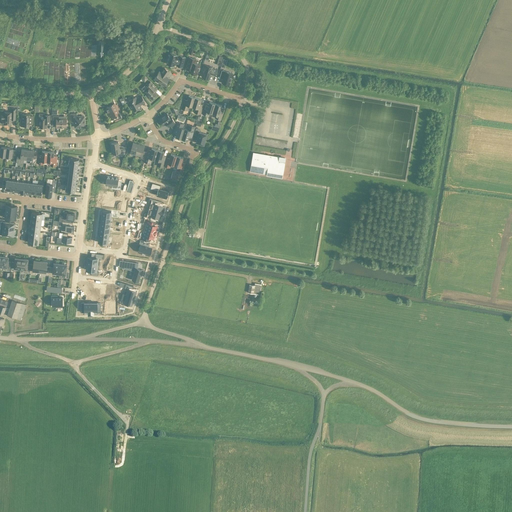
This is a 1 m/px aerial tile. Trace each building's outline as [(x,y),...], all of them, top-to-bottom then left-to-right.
[(182,68),(183,64),(185,57),(180,55),(179,57),(177,56),(177,55),(176,54),(176,53),(172,52),(172,53),(170,53),(167,64),(174,66),(174,65),(177,65),(177,66),(182,68)] [(189,57),(187,65),(186,68),(190,69),(189,72),(197,75),(198,71),(199,71),(200,68),(199,68),(200,65),(195,63),(196,60),(189,57)] [(202,77),(209,79),(211,74),(216,76),(218,70),(212,69),(213,68),(205,65),(202,77)] [(164,68),(161,73),(159,72),(154,79),(164,86),(165,85),(165,86),(167,83),(166,82),(169,79),(166,77),(167,75),(168,76),(170,72),(164,68)] [(229,85),(233,74),(222,71),(220,77),(223,78),(222,83),(229,85)] [(146,87),(148,89),(145,92),(152,100),(157,94),(154,91),(157,89),(150,82),(146,87)] [(187,103),(184,102),(181,109),(188,111),(189,106),(192,107),(195,98),(189,96),(187,103)] [(128,102),(133,112),(141,108),(140,105),(141,104),(142,105),(145,103),(142,97),(137,99),(136,98),(128,102)] [(195,98),(192,107),(196,108),(194,113),(200,115),(203,108),(199,107),(201,100),(195,98)] [(108,113),(119,108),(117,105),(116,105),(113,99),(106,102),(108,106),(107,106),(108,108),(106,109),(108,113)] [(208,109),(204,108),(203,115),(208,116),(209,113),(213,114),(216,104),(210,102),(208,109)] [(222,106),(216,104),(213,114),(216,115),(215,118),(221,120),(223,114),(220,113),(222,106)] [(119,108),(108,113),(110,117),(112,116),(113,118),(115,122),(122,118),(119,112),(120,112),(119,108)] [(12,113),(4,112),(4,114),(2,114),(2,120),(4,120),(4,124),(11,125),(12,120),(15,120),(16,109),(12,109),(12,113)] [(39,114),(39,119),(40,119),(40,128),(46,128),(47,124),(50,124),(50,122),(50,116),(45,115),(45,114),(39,114)] [(70,114),(71,122),(75,122),(75,128),(85,127),(84,117),(77,117),(77,114),(70,114)] [(168,127),(169,127),(175,123),(171,117),(170,118),(167,114),(159,119),(163,126),(166,124),(168,127)] [(30,116),(30,115),(22,115),(22,119),(21,119),(20,126),(29,127),(29,124),(33,125),(33,116),(30,116)] [(60,128),(66,128),(67,119),(59,119),(59,117),(53,116),(53,126),(56,126),(56,128),(60,128)] [(177,122),(175,129),(178,130),(176,137),(182,139),(185,129),(182,128),(183,124),(177,122)] [(188,130),(185,129),(182,139),(188,140),(190,134),(193,134),(195,127),(189,125),(188,130)] [(207,135),(200,132),(200,130),(196,129),(194,135),(198,136),(196,143),(204,145),(207,135)] [(118,142),(111,144),(113,154),(118,153),(119,157),(124,156),(126,148),(123,147),(119,148),(118,142)] [(128,148),(126,155),(129,156),(130,153),(136,154),(139,145),(133,143),(132,148),(131,149),(128,148)] [(139,145),(136,154),(142,156),(141,159),(145,160),(147,152),(146,153),(143,152),(144,146),(139,145)] [(7,148),(6,157),(16,158),(17,152),(13,151),(13,150),(13,149),(7,148)] [(147,152),(145,160),(144,162),(150,164),(152,159),(155,160),(158,151),(152,149),(151,153),(147,152)] [(27,159),(28,150),(22,150),(21,154),(17,154),(16,163),(23,164),(24,159),(27,159)] [(34,151),(28,150),(27,159),(30,160),(30,165),(36,165),(37,156),(34,156),(34,151)] [(38,157),(38,164),(43,165),(44,161),(47,162),(48,152),(42,151),(42,155),(38,155),(38,157)] [(158,151),(155,160),(159,161),(157,166),(163,168),(164,166),(166,160),(166,159),(162,158),(164,152),(158,151)] [(47,162),(47,164),(51,165),(51,166),(56,167),(57,159),(57,157),(54,156),(54,152),(48,152),(47,162)] [(268,173),(269,168),(283,170),(285,158),(253,153),(250,172),(261,174),(261,172),(268,173)] [(169,161),(166,160),(164,166),(170,168),(171,164),(174,166),(177,156),(171,154),(169,161)] [(177,156),(174,166),(178,167),(177,170),(183,172),(185,166),(181,165),(183,158),(177,156)] [(107,176),(106,185),(112,186),(112,189),(116,189),(117,187),(118,180),(119,178),(107,176)] [(47,184),(45,196),(51,196),(52,189),(56,190),(57,183),(53,182),(52,184),(47,184)] [(152,183),(151,189),(157,191),(156,195),(167,198),(169,192),(160,189),(161,186),(152,183)] [(105,193),(103,205),(113,207),(115,195),(105,193)] [(150,199),(149,202),(153,203),(151,209),(163,212),(164,209),(163,209),(164,206),(161,205),(162,202),(150,199)] [(6,205),(6,211),(16,213),(16,211),(17,211),(18,208),(17,208),(17,207),(14,206),(14,205),(9,205),(9,206),(6,205)] [(146,213),(144,217),(156,221),(157,217),(161,218),(161,215),(162,216),(163,212),(151,209),(149,215),(146,213)] [(16,213),(6,211),(5,218),(8,218),(8,219),(13,220),(13,219),(15,219),(16,218),(17,215),(16,215),(16,213)] [(59,221),(72,223),(72,220),(75,220),(75,214),(71,214),(72,213),(68,212),(68,213),(64,213),(64,217),(60,216),(59,221)] [(147,219),(146,223),(147,223),(145,229),(157,233),(158,230),(157,230),(158,226),(155,225),(156,222),(147,219)] [(1,221),(0,228),(14,230),(15,223),(1,221)] [(71,226),(72,223),(59,221),(58,226),(62,226),(61,230),(65,231),(65,232),(69,232),(73,232),(73,231),(74,231),(74,227),(74,226),(71,226)] [(14,230),(0,228),(0,229),(0,235),(9,237),(9,236),(13,236),(13,235),(14,235),(15,231),(14,231),(14,230)] [(141,233),(139,238),(150,241),(151,238),(154,239),(155,235),(156,235),(157,233),(145,229),(144,233),(141,233)] [(56,243),(67,244),(67,243),(72,243),(72,237),(68,237),(68,234),(63,233),(62,238),(57,238),(56,243)] [(140,245),(138,252),(142,253),(142,254),(145,255),(145,254),(150,256),(152,248),(148,247),(146,246),(147,242),(140,240),(139,244),(140,245)] [(88,257),(87,264),(99,265),(100,259),(104,259),(104,255),(96,254),(96,258),(91,257),(88,257)] [(2,256),(0,268),(6,269),(6,271),(10,271),(11,263),(8,263),(8,257),(7,257),(7,256),(4,256),(3,257),(2,256)] [(17,269),(20,269),(22,259),(15,258),(14,264),(12,263),(11,271),(17,271),(17,269)] [(29,273),(30,267),(30,266),(27,265),(28,260),(22,259),(20,269),(23,269),(23,273),(29,274),(29,273)] [(30,266),(30,267),(29,273),(33,274),(33,273),(39,273),(41,261),(40,261),(40,260),(35,260),(35,261),(34,261),(33,266),(31,265),(30,266)] [(41,261),(39,273),(45,274),(45,275),(49,276),(50,270),(50,268),(46,267),(47,262),(41,261)] [(59,276),(60,264),(59,264),(59,263),(56,262),(56,263),(54,263),(53,270),(50,270),(49,276),(52,277),(53,273),(59,274),(59,276)] [(127,262),(126,269),(132,271),(133,271),(135,271),(135,272),(132,280),(139,282),(140,278),(141,275),(142,276),(144,270),(138,269),(138,263),(129,262),(127,262)] [(62,264),(60,264),(59,276),(65,276),(65,278),(69,279),(69,272),(66,272),(67,265),(65,265),(65,264),(62,263),(62,264)] [(87,264),(86,270),(90,271),(92,271),(91,275),(98,276),(99,265),(87,264)] [(1,284),(0,285),(0,291),(3,292),(10,295),(13,288),(1,284)] [(123,295),(121,300),(125,301),(124,303),(132,306),(133,301),(134,301),(135,298),(134,298),(136,291),(132,290),(133,286),(126,284),(125,288),(128,289),(126,296),(123,295)] [(261,285),(255,284),(255,286),(249,285),(248,293),(259,295),(261,285)] [(63,297),(52,297),(52,307),(63,307),(63,297)] [(0,299),(0,305),(6,307),(8,302),(8,301),(4,300),(1,298),(0,299)] [(26,305),(12,300),(7,316),(21,320),(26,305)] [(81,303),(81,313),(84,313),(84,314),(88,314),(88,315),(91,315),(91,303),(81,303)] [(91,303),(91,315),(94,315),(94,314),(97,314),(97,313),(100,313),(100,303),(91,303)] [(107,303),(107,314),(115,314),(115,303),(107,303)]
